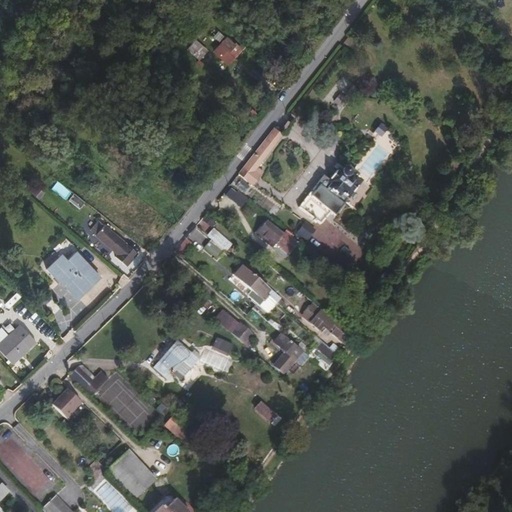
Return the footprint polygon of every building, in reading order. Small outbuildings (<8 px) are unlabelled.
[(229,47),(224,42),(219,48),(225,53),(229,47)] [(229,56),(233,50),(229,47),(225,53),(229,56)] [(256,168),(283,134),(274,127),(238,174),(252,186),(260,175),(258,174),(260,171),(256,168)] [(347,200),(362,182),(349,172),(351,169),(350,167),(349,165),(347,165),(345,165),(344,166),(343,167),(343,169),(341,171),(338,169),(326,183),(321,179),(297,207),(320,225),(340,200),(342,202),(345,198),(347,200)] [(79,209),(67,199),(61,206),(73,216),(79,209)] [(294,243),(283,234),(281,236),(265,223),(256,234),(271,246),(275,242),(276,243),(275,245),(286,253),(294,243)] [(132,258),(98,230),(97,232),(91,227),(86,231),(93,237),(89,241),(112,260),(110,261),(121,270),(132,258)] [(225,253),(232,243),(214,230),(207,239),(225,253)] [(219,254),(206,243),(201,249),(214,259),(219,254)] [(83,266),(71,254),(70,255),(72,257),(83,266)] [(49,281),(72,257),(70,255),(61,263),(56,258),(41,273),(49,281)] [(95,279),(83,266),(72,257),(49,281),(54,286),(57,282),(64,290),(64,292),(67,294),(70,294),(74,299),(95,279)] [(268,290),(240,267),(233,277),(263,302),(268,296),(265,294),(268,290)] [(350,339),(315,310),(304,323),(317,334),(319,331),(338,347),(343,342),(346,344),(350,339)] [(34,342),(19,325),(17,327),(33,343),(34,342)] [(240,342),(249,331),(241,325),(232,335),(240,342)] [(33,343),(17,327),(7,335),(23,352),(33,343)] [(273,344),(280,335),(278,333),(270,342),(273,344)] [(300,347),(307,340),(299,334),(293,341),(300,347)] [(23,352),(7,335),(0,341),(0,345),(14,360),(23,352)] [(300,352),(280,335),(273,344),(282,353),(292,361),(300,352)] [(195,358),(174,339),(157,358),(171,371),(177,364),(184,370),(195,358)] [(223,354),(224,344),(209,341),(208,351),(223,354)] [(328,365),(335,356),(320,344),(312,354),(328,365)] [(14,360),(0,345),(0,351),(10,363),(14,360)] [(292,361),(282,353),(271,365),(281,374),(292,361)] [(95,385),(81,372),(72,381),(93,402),(102,392),(95,385)] [(102,392),(111,383),(104,377),(95,385),(102,392)] [(68,389),(53,404),(68,418),(82,403),(68,389)] [(274,416),(258,402),(252,408),(268,423),(274,416)] [(193,437),(173,418),(166,425),(186,444),(193,437)] [(155,511),(138,494),(153,479),(132,458),(111,479),(142,511),(185,511),(173,499),(160,511),(155,511)] [(193,469),(185,461),(181,466),(189,473),(193,469)] [(0,500),(9,492),(0,482),(0,500)]
